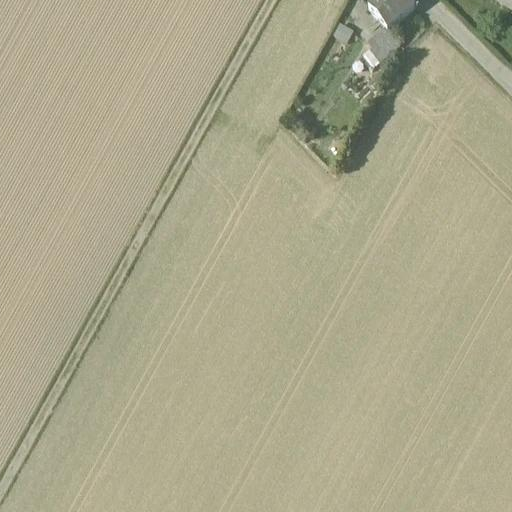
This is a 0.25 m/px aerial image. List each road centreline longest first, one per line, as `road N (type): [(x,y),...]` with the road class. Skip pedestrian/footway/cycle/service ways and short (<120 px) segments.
road 1 (track): [(276,0),(0,499)]
road 2 (residential): [(511,93),(418,0)]
